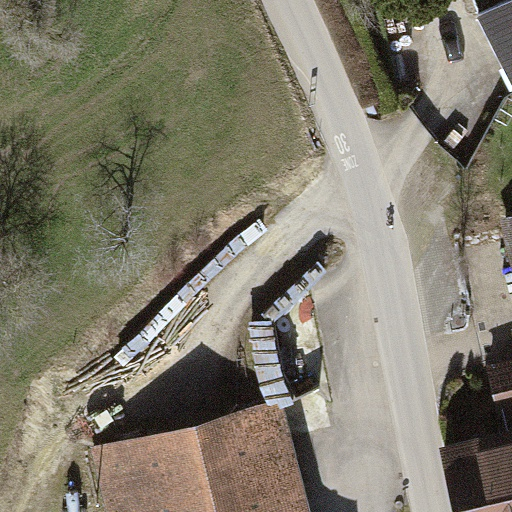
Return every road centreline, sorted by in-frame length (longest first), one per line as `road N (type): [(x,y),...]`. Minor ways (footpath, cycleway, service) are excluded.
road 1 (residential): [(433,511),(368,180)]
road 2 (unclassified): [(290,0),(368,180)]
